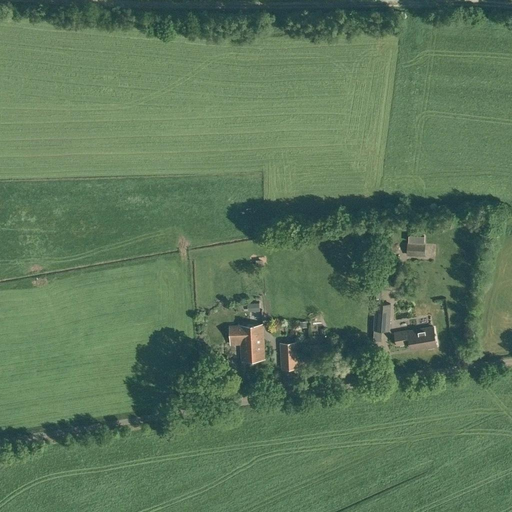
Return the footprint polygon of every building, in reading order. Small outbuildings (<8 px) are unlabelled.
[(424,255),(425,244),(408,243),(407,254),(424,255)] [(226,284),(226,295),(247,295),(247,284),(226,284)] [(390,304),(375,304),(373,330),(388,331),(390,304)] [(241,343),(242,359),(264,358),(263,323),(256,324),(257,336),(252,336),(252,341),(247,342),(241,342),(241,343)] [(257,336),(256,324),(240,325),(230,326),(231,339),(232,339),(233,344),(241,343),(241,342),(247,342),(252,341),(252,336),(257,336)] [(423,346),(420,329),(408,331),(408,330),(394,333),(396,345),(410,343),(411,348),(423,346)] [(295,358),(297,358),(296,342),(281,343),(281,354),(295,354),(295,358)] [(328,354),(327,344),(310,345),(311,355),(328,354)] [(226,380),(215,371),(208,381),(219,389),(226,380)]
